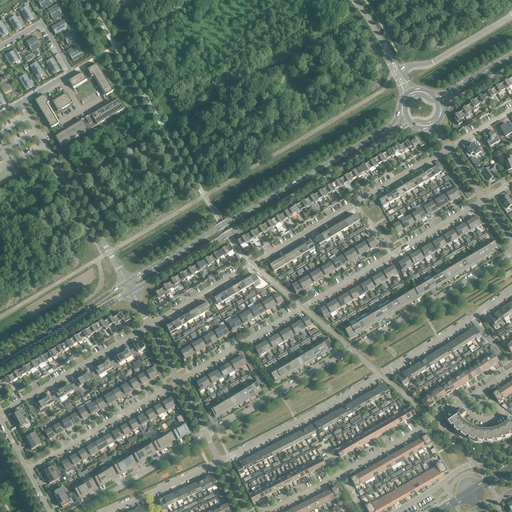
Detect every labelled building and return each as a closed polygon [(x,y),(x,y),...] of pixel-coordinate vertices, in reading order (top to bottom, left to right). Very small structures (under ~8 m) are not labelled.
[(52,4),(48,0),(47,0),(39,5),(43,10),(52,4)] [(48,10),(51,15),(60,10),(57,5),(48,10)] [(24,8),(31,20),(34,18),(27,6),(24,8)] [(27,22),(31,20),(24,8),(20,10),(27,22)] [(63,15),(60,10),(51,15),(54,21),(63,15)] [(15,16),(12,18),(19,30),(23,28),(15,16)] [(16,32),(19,30),(12,18),(9,20),(16,32)] [(1,21),(0,22),(0,26),(5,35),(9,33),(1,21)] [(51,28),(53,31),(66,24),(63,21),(51,28)] [(68,27),(66,24),(53,31),(56,35),(68,27)] [(63,36),(66,41),(75,36),(72,31),(63,36)] [(26,42),(29,47),(38,42),(35,36),(26,42)] [(78,41),(75,36),(66,41),(69,46),(78,41)] [(41,47),(38,42),(29,47),(32,52),(41,47)] [(67,51),(70,56),(79,51),(76,46),(67,51)] [(15,50),(10,53),(15,62),(20,59),(15,50)] [(82,56),(79,51),(70,56),(73,61),(82,56)] [(10,65),(15,62),(10,53),(5,56),(10,65)] [(53,58),(49,60),(56,72),(60,70),(53,58)] [(53,74),(56,72),(49,60),(46,62),(53,74)] [(37,62),(33,64),(40,76),(44,74),(37,62)] [(37,78),(40,76),(33,64),(30,66),(37,78)] [(100,122),(103,121),(104,121),(105,121),(104,120),(107,118),(108,119),(114,115),(114,114),(117,113),(121,111),(120,110),(124,109),(125,109),(119,99),(115,101),(115,100),(110,103),(106,96),(113,92),(113,91),(112,91),(110,88),(111,88),(109,84),(108,85),(106,82),(107,81),(105,78),(104,78),(102,75),(103,75),(99,68),(98,68),(97,65),(97,64),(87,70),(92,77),(87,80),(83,73),(69,81),(73,88),(74,90),(93,78),(109,104),(64,130),(49,105),(53,102),(58,112),(59,111),(62,109),(62,110),(69,106),(68,105),(71,103),(72,104),(67,94),(66,94),(66,93),(49,103),(45,95),(35,101),(35,102),(36,101),(38,104),(37,105),(41,111),(42,111),(44,114),(43,114),(45,118),(46,117),(48,121),(47,121),(47,122),(48,121),(50,124),(49,125),(51,128),(58,124),(63,131),(58,134),(59,135),(55,137),(61,147),(62,146),(61,146),(64,144),(65,145),(68,142),(71,140),(71,141),(78,137),(77,136),(81,134),(81,135),(85,133),(84,132),(87,130),(88,131),(101,123),(100,122)] [(26,74),(22,76),(29,88),(33,86),(26,74)] [(26,91),(29,88),(22,76),(19,78),(26,91)] [(511,79),(511,78),(506,82),(504,82),(504,83),(503,83),(507,90),(510,88),(511,87),(510,86),(511,85),(511,79)] [(507,90),(503,83),(497,87),(495,87),(496,88),(494,89),(498,95),(501,93),(502,92),(502,91),(506,89),(506,90),(507,90)] [(498,95),(494,89),(489,92),(487,92),(487,93),(486,94),(490,100),(493,98),(492,98),(494,97),(493,96),(497,94),(498,95)] [(490,100),(486,94),(480,97),(478,97),(479,98),(477,99),(481,105),(484,103),(485,102),(485,101),(489,99),(489,100),(490,100)] [(481,105),(477,99),(472,102),(470,102),(471,104),(470,105),(474,112),(477,110),(475,108),(477,107),(476,106),(480,104),(481,105)] [(474,112),(470,105),(464,109),(462,109),(463,111),(462,112),(466,119),(469,117),(468,114),(469,114),(469,113),(473,111),(473,112),(474,112)] [(466,119),(462,112),(456,115),(454,115),(456,118),(454,119),(458,125),(461,123),(460,121),(461,120),(465,117),(466,119)] [(511,125),(509,128),(507,123),(500,127),(506,137),(511,134),(511,136),(511,135),(511,125)] [(500,141),(494,131),(489,134),(489,135),(486,137),(488,141),(487,142),(490,147),(500,141)] [(418,140),(417,138),(410,142),(414,149),(414,148),(418,145),(418,146),(419,145),(421,148),(424,146),(420,139),(418,140)] [(409,143),(408,142),(401,146),(405,153),(404,151),(408,149),(409,150),(410,149),(411,151),(414,149),(410,142),(409,143)] [(467,147),(466,147),(471,155),(474,153),(475,156),(480,153),(482,156),(485,154),(481,147),(478,148),(477,146),(476,147),(473,143),(472,144),(471,145),(470,145),(470,144),(466,146),(467,147)] [(399,147),(398,145),(391,150),(395,156),(395,155),(399,152),(399,153),(400,152),(402,155),(405,153),(401,146),(399,147)] [(395,156),(391,150),(383,155),(387,161),(386,160),(390,157),(391,158),(392,157),(392,158),(395,156)] [(387,161),(383,155),(374,160),(378,166),(378,165),(382,162),(382,163),(383,162),(383,163),(387,161)] [(378,166),(374,160),(366,165),(369,171),(370,171),(369,170),(373,168),(375,168),(378,166)] [(369,171),(366,165),(357,170),(361,176),(360,175),(364,173),(365,173),(366,173),(369,171)] [(489,181),(495,177),(492,173),(497,170),(498,170),(494,165),(489,168),(482,172),(486,178),(486,177),(489,181)] [(433,167),(430,169),(435,176),(441,173),(441,175),(445,172),(441,166),(441,167),(438,168),(437,167),(434,168),(433,167)] [(435,176),(430,169),(427,170),(428,172),(426,174),(429,180),(435,176)] [(361,176),(357,170),(349,175),(352,181),(353,181),(352,180),(356,178),(358,178),(361,176)] [(422,174),(419,175),(423,183),(429,180),(426,174),(423,175),(422,174)] [(352,181),(349,175),(340,180),(344,186),(343,185),(347,183),(348,183),(349,183),(352,181)] [(423,183),(419,175),(416,177),(417,179),(414,181),(418,187),(423,183)] [(344,186),(340,180),(332,185),(335,191),(335,190),(339,188),(339,189),(340,188),(341,188),(344,186)] [(410,180),(407,182),(412,190),(418,187),(414,181),(411,182),(410,180)] [(412,190),(407,182),(404,184),(405,186),(402,187),(406,193),(412,190)] [(335,191),(332,185),(323,190),(327,196),(326,195),(330,193),(331,194),(332,193),(335,191)] [(396,189),(400,197),(401,199),(407,196),(406,193),(402,187),(400,189),(399,187),(396,189)] [(456,187),(450,191),(455,199),(462,196),(456,187)] [(400,197),(396,189),(392,191),(394,193),(391,194),(394,200),(400,197)] [(327,196),(323,190),(314,195),(318,202),(318,201),(318,200),(322,198),(322,199),(323,198),(324,198),(327,196)] [(455,199),(450,191),(444,194),(450,203),(455,199)] [(387,194),(384,196),(389,204),(394,200),(391,194),(388,196),(387,194)] [(450,203),(444,194),(439,198),(444,206),(450,203)] [(318,202),(314,195),(306,200),(310,207),(309,205),(313,203),(314,204),(315,203),(318,202)] [(389,204),(384,196),(381,198),(382,200),(379,201),(383,207),(389,204)] [(511,202),(507,196),(501,200),(507,209),(510,206),(511,207),(511,202)] [(444,206),(439,198),(433,201),(438,210),(444,206)] [(310,207),(306,200),(297,205),(301,212),(301,210),(305,208),(305,209),(306,208),(307,208),(310,207)] [(438,210),(433,201),(427,204),(433,213),(438,210)] [(433,213),(427,204),(422,208),(427,216),(433,213)] [(301,212),(297,205),(289,210),(293,217),(292,216),(296,213),(296,214),(298,213),(298,214),(301,212)] [(427,216),(422,208),(416,211),(421,220),(427,216)] [(293,217),(289,210),(280,215),(284,222),(283,221),(287,218),(288,219),(289,218),(289,219),(293,217)] [(421,220),(416,211),(410,214),(415,223),(421,220)] [(415,223),(410,214),(405,218),(410,226),(415,223)] [(284,222),(280,215),(272,221),(275,227),(276,227),(275,226),(279,223),(279,224),(281,223),(281,224),(284,222)] [(352,215),(349,217),(354,224),(360,221),(356,215),(353,216),(352,215)] [(477,216),(471,219),(476,228),(482,224),(477,216)] [(354,224),(349,217),(346,218),(347,220),(345,222),(348,228),(354,224)] [(410,226),(405,218),(399,221),(404,230),(410,226)] [(476,228),(471,219),(465,223),(470,231),(476,228)] [(275,227),(272,221),(263,226),(267,232),(266,231),(270,228),(271,229),(272,228),(272,229),(275,227)] [(404,230),(399,221),(393,225),(398,233),(404,230)] [(341,222),(338,223),(342,231),(348,228),(345,222),(342,223),(341,222)] [(342,231),(338,223),(335,225),(336,227),(333,229),(337,235),(342,231)] [(470,231),(465,223),(459,226),(464,235),(470,231)] [(267,232),(263,226),(255,231),(258,237),(258,236),(262,233),(262,234),(264,233),(264,234),(267,232)] [(464,235),(459,226),(454,230),(459,238),(464,235)] [(329,228),(326,230),(331,238),(337,235),(333,229),(330,230),(329,228)] [(331,238),(326,230),(323,232),(324,234),(321,235),(325,241),(331,238)] [(459,238),(454,230),(448,233),(453,242),(459,238)] [(258,237),(255,231),(246,236),(250,242),(249,241),(253,239),(254,239),(255,238),(255,239),(258,237)] [(453,242),(448,233),(442,236),(447,245),(453,242)] [(319,245),(325,241),(321,235),(319,237),(318,235),(314,237),(319,245)] [(250,242),(246,236),(237,241),(240,246),(245,244),(246,244),(247,244),(250,242)] [(447,245),(442,236),(436,240),(442,248),(447,245)] [(371,238),(365,241),(370,250),(376,246),(371,238)] [(308,244),(305,245),(308,251),(314,248),(310,240),(307,242),(308,244)] [(442,248),(436,240),(431,243),(436,252),(442,248)] [(493,240),(487,243),(493,253),(497,251),(497,250),(498,249),(493,240)] [(370,250),(365,241),(359,245),(364,253),(370,250)] [(436,252),(431,243),(425,246),(430,255),(436,252)] [(493,253),(487,243),(488,245),(482,248),(487,256),(488,255),(489,256),(493,253)] [(233,251),(230,245),(221,251),(225,257),(228,255),(229,254),(228,253),(233,251)] [(301,245),(298,247),(303,255),(308,251),(305,245),(302,247),(301,245)] [(364,253),(359,245),(354,248),(359,257),(364,253)] [(430,255),(425,246),(419,250),(425,258),(430,255)] [(303,255),(298,247),(295,249),(296,251),(293,252),(297,258),(303,255)] [(359,257),(354,248),(348,251),(353,260),(359,257)] [(487,256),(482,248),(476,251),(482,260),(486,258),(485,257),(487,256)] [(425,258),(419,250),(414,253),(419,262),(425,258)] [(225,257),(221,251),(212,256),(216,262),(219,260),(220,259),(220,258),(224,256),(225,257)] [(353,260),(348,251),(342,255),(347,263),(353,260)] [(482,260),(476,251),(471,255),(475,263),(477,262),(477,263),(482,260)] [(290,252),(287,254),(291,262),(297,258),(293,252),(291,254),(290,252)] [(419,262),(414,253),(408,257),(413,265),(419,262)] [(291,262),(287,254),(283,256),(284,257),(282,259),(285,265),(291,262)] [(347,263),(342,255),(337,258),(342,267),(347,263)] [(475,263),(471,255),(465,258),(470,267),(474,264),(475,263)] [(216,262),(212,256),(204,261),(208,267),(211,265),(210,265),(212,264),(211,263),(215,261),(216,262)] [(413,265),(408,257),(402,260),(408,268),(413,265)] [(342,267),(337,258),(331,262),(336,270),(342,267)] [(470,267),(465,258),(459,261),(464,269),(466,268),(466,269),(470,267)] [(278,259),(275,261),(280,268),(285,265),(282,259),(279,261),(278,259)] [(408,268),(402,260),(397,263),(402,272),(408,268)] [(208,267),(204,261),(195,266),(199,272),(202,270),(203,269),(203,268),(207,266),(207,267),(208,267)] [(280,268),(275,261),(272,263),(273,264),(270,266),(274,272),(280,268)] [(464,269),(459,261),(454,265),(459,274),(463,271),(462,270),(464,269)] [(336,270),(331,262),(325,265),(330,274),(336,270)] [(330,274),(325,265),(319,268),(325,277),(330,274)] [(393,265),(387,269),(392,277),(398,274),(393,265)] [(459,274),(454,265),(448,268),(453,276),(454,275),(455,276),(459,274)] [(199,272),(195,266),(187,271),(191,277),(194,275),(193,275),(195,274),(194,274),(198,271),(199,272)] [(325,277),(319,268),(314,272),(319,280),(325,277)] [(453,276),(448,268),(442,272),(447,280),(452,278),(451,277),(453,276)] [(392,277),(387,269),(382,272),(387,281),(392,277)] [(191,277),(187,271),(178,276),(182,282),(185,280),(186,279),(190,276),(190,277),(191,277)] [(319,280),(314,272),(308,275),(313,284),(319,280)] [(387,281),(382,272),(376,276),(381,284),(387,281)] [(447,280),(442,272),(437,275),(441,283),(443,282),(443,283),(447,280)] [(251,275),(248,277),(253,284),(259,281),(255,275),(252,276),(251,275)] [(313,284),(308,275),(302,278),(308,287),(313,284)] [(441,283),(437,275),(431,278),(436,287),(440,285),(440,284),(441,283)] [(182,282),(178,276),(171,280),(172,282),(171,283),(175,289),(178,287),(176,285),(178,284),(177,284),(181,281),(182,282)] [(381,284),(376,276),(370,279),(375,288),(381,284)] [(253,284),(248,277),(245,278),(246,280),(243,282),(247,288),(253,284)] [(308,287),(302,278),(297,282),(302,290),(308,287)] [(436,287),(431,278),(425,282),(430,290),(432,289),(436,287)] [(375,288),(370,279),(365,282),(370,291),(375,288)] [(240,282),(237,283),(241,291),(247,288),(243,282),(241,283),(240,282)] [(302,290),(297,282),(291,285),(296,294),(302,290)] [(370,291),(365,282),(359,286),(364,294),(370,291)] [(430,290),(425,282),(420,285),(425,294),(429,291),(428,291),(430,290)] [(175,289),(171,283),(164,287),(164,288),(163,289),(167,296),(170,294),(169,292),(170,291),(169,290),(174,288),(174,289),(175,289)] [(241,291),(237,283),(234,285),(235,287),(232,289),(235,295),(241,291)] [(425,294),(420,285),(414,288),(418,296),(420,295),(421,296),(425,294)] [(364,294),(359,286),(353,289),(358,298),(364,294)] [(228,288),(225,290),(230,298),(235,295),(232,289),(229,290),(228,288)] [(167,296),(163,289),(156,293),(157,295),(155,296),(159,303),(162,301),(161,298),(162,298),(162,297),(166,294),(167,296)] [(358,298),(353,289),(348,292),(353,301),(358,298)] [(230,298),(225,290),(222,292),(223,294),(220,295),(224,301),(230,298)] [(353,301),(348,292),(342,296),(347,304),(353,301)] [(407,292),(401,296),(407,305),(411,302),(410,301),(412,300),(407,292)] [(278,293),(272,297),(277,305),(283,302),(278,293)] [(218,305),(224,301),(220,295),(218,297),(217,295),(213,297),(218,305)] [(347,304),(342,296),(336,299),(341,308),(347,304)] [(407,305),(401,296),(396,299),(400,307),(402,306),(403,307),(407,305)] [(277,305),(272,297),(266,300),(271,309),(277,305)] [(341,308),(336,299),(330,303),(336,311),(341,308)] [(400,307),(396,299),(390,302),(395,311),(399,309),(399,308),(400,307)] [(271,309),(266,300),(261,303),(266,312),(271,309)] [(204,305),(201,307),(205,313),(211,309),(206,301),(203,303),(204,305)] [(395,311),(390,302),(384,306),(389,314),(391,313),(391,314),(395,311)] [(266,312),(261,303),(255,307),(260,315),(266,312)] [(336,311),(330,303),(325,306),(330,315),(336,311)] [(511,313),(511,312),(507,305),(504,306),(505,307),(503,309),(508,316),(511,313)] [(198,306),(195,308),(199,316),(205,313),(201,307),(199,308),(198,306)] [(330,315),(325,306),(319,309),(324,318),(330,315)] [(389,314),(384,306),(379,309),(384,318),(388,316),(388,315),(389,314)] [(260,315),(255,307),(249,310),(254,319),(260,315)] [(199,316),(195,308),(192,310),(193,312),(190,313),(193,320),(199,316)] [(384,318),(379,309),(373,313),(378,321),(379,320),(380,320),(384,318)] [(508,316),(503,309),(501,310),(500,309),(498,311),(503,319),(508,316)] [(254,319),(249,310),(244,313),(249,322),(254,319)] [(503,319),(498,311),(496,312),(496,313),(494,315),(500,324),(500,323),(499,322),(503,319)] [(186,313),(183,315),(188,323),(193,320),(190,313),(187,315),(186,313)] [(249,322),(244,313),(238,317),(243,325),(249,322)] [(378,321),(373,313),(367,316),(373,325),(377,322),(376,322),(378,321)] [(121,314),(114,318),(118,325),(118,323),(122,321),(122,322),(123,321),(125,323),(128,321),(124,314),(122,315),(121,314)] [(188,323),(183,315),(180,317),(181,319),(178,320),(182,326),(188,323)] [(500,324),(494,315),(492,316),(491,315),(489,317),(491,321),(490,322),(494,328),(500,324)] [(373,325),(367,316),(362,319),(366,327),(368,326),(368,327),(373,325)] [(112,317),(105,322),(109,328),(108,327),(112,324),(113,325),(114,324),(115,327),(118,325),(114,318),(113,319),(112,317)] [(243,325),(238,317),(232,320),(237,329),(243,325)] [(312,325),(307,317),(301,320),(306,329),(312,325)] [(366,327),(362,319),(356,323),(361,331),(365,329),(365,328),(366,327)] [(175,320),(171,322),(176,330),(182,326),(178,320),(176,322),(175,320)] [(237,329),(232,320),(226,324),(231,332),(237,329)] [(306,329),(301,320),(295,323),(300,332),(306,329)] [(102,321),(95,325),(99,331),(99,330),(103,328),(103,329),(104,328),(106,330),(109,328),(105,322),(103,322),(102,321)] [(176,330),(171,322),(168,324),(169,326),(167,327),(167,328),(167,329),(171,335),(178,332),(176,330)] [(300,332),(295,323),(289,327),(295,335),(300,332)] [(361,331),(356,323),(350,326),(350,325),(349,325),(355,334),(357,333),(357,334),(361,331)] [(99,331),(95,325),(87,330),(91,336),(90,335),(94,333),(95,334),(96,333),(99,331)] [(230,333),(225,325),(219,328),(224,337),(230,333)] [(355,334),(349,325),(344,328),(350,338),(354,336),(353,335),(355,334)] [(295,335),(289,327),(284,330),(289,339),(295,335)] [(473,329),(471,331),(476,340),(481,337),(475,327),(472,328),(473,329)] [(224,337),(219,328),(213,332),(218,340),(224,337)] [(91,336),(87,330),(78,335),(82,342),(82,341),(82,340),(86,338),(86,339),(87,338),(91,336)] [(289,339),(284,330),(278,334),(283,342),(289,339)] [(476,340),(471,331),(468,332),(468,331),(466,333),(471,341),(475,338),(476,340)] [(218,340),(213,332),(207,335),(212,343),(218,340)] [(471,341),(466,333),(463,334),(464,335),(462,337),(466,344),(471,341)] [(283,342),(278,334),(272,337),(278,346),(283,342)] [(82,342),(78,335),(70,340),(73,347),(74,347),(73,345),(77,343),(77,344),(79,343),(82,342)] [(212,343),(207,335),(202,338),(207,347),(212,343)] [(278,346),(272,337),(267,340),(272,349),(278,346)] [(466,344),(462,337),(459,338),(459,337),(456,338),(462,347),(466,344)] [(207,347),(202,338),(196,342),(201,350),(207,347)] [(327,338),(321,342),(327,352),(331,349),(330,349),(332,348),(327,338)] [(462,347),(456,338),(454,340),(455,341),(453,342),(457,350),(462,347)] [(73,347),(70,340),(61,345),(65,352),(64,350),(68,348),(69,349),(70,348),(73,347)] [(272,349),(267,340),(261,344),(266,352),(272,349)] [(135,348),(133,350),(136,356),(139,354),(138,353),(145,349),(143,344),(142,343),(139,344),(138,342),(133,345),(135,348)] [(201,350),(196,342),(190,345),(195,354),(201,350)] [(327,352),(321,342),(321,343),(316,346),(321,354),(322,353),(323,354),(327,352)] [(457,350),(453,342),(450,344),(449,343),(447,344),(453,353),(457,350)] [(266,352),(261,344),(255,347),(260,356),(266,352)] [(453,353),(447,344),(445,345),(446,347),(443,348),(448,356),(453,353)] [(65,352),(61,345),(53,350),(56,357),(57,357),(56,356),(60,353),(60,354),(62,353),(62,354),(65,352)] [(195,354),(190,345),(185,348),(190,357),(195,354)] [(321,354),(316,346),(310,350),(315,359),(320,356),(319,355),(321,354)] [(125,353),(122,354),(126,360),(132,356),(133,358),(136,356),(133,350),(130,351),(128,348),(124,351),(125,353)] [(190,357),(185,348),(179,352),(184,361),(190,357)] [(448,356),(443,348),(441,350),(440,349),(438,350),(444,358),(448,356)] [(56,357),(53,350),(44,355),(48,362),(47,361),(51,358),(52,359),(53,358),(53,359),(56,357)] [(315,359),(310,350),(305,353),(309,361),(311,360),(311,361),(315,359)] [(444,358),(438,350),(436,351),(437,352),(434,354),(439,361),(444,358)] [(309,361),(305,353),(299,357),(304,365),(308,363),(308,362),(309,361)] [(116,360),(113,361),(117,368),(120,366),(119,364),(126,360),(122,354),(119,356),(118,354),(114,357),(116,360)] [(439,361),(434,354),(432,355),(431,354),(429,356),(434,364),(439,361)] [(498,362),(493,354),(489,357),(494,365),(498,362)] [(48,362),(44,355),(36,361),(39,367),(39,366),(43,363),(43,364),(44,363),(45,364),(48,362)] [(241,356),(235,359),(240,368),(246,364),(241,356)] [(434,364),(429,356),(427,357),(428,358),(425,360),(430,367),(434,364)] [(304,365),(299,357),(293,360),(298,368),(300,367),(300,368),(304,365)] [(494,365),(489,357),(485,360),(490,368),(494,365)] [(240,368),(235,359),(229,363),(234,371),(240,368)] [(105,364),(102,366),(106,372),(113,368),(114,369),(117,368),(113,361),(110,363),(109,360),(104,363),(105,364)] [(298,368),(293,360),(288,363),(293,372),(297,370),(296,369),(298,368)] [(430,367),(425,360),(423,361),(422,360),(420,361),(425,370),(430,367)] [(490,368),(485,360),(480,363),(485,370),(490,368)] [(39,367),(36,361),(27,366),(31,372),(30,371),(34,368),(35,369),(36,368),(36,369),(39,367)] [(425,370),(420,361),(418,363),(419,364),(416,365),(421,373),(425,370)] [(234,371),(229,363),(223,366),(228,375),(234,371)] [(293,372),(288,363),(282,367),(287,375),(288,374),(289,374),(293,372)] [(485,370),(480,363),(476,365),(481,373),(485,370)] [(421,373),(416,365),(414,367),(413,366),(411,367),(416,376),(421,373)] [(481,373),(476,365),(472,368),(477,376),(481,373)] [(31,372),(27,366),(18,371),(22,377),(22,376),(26,373),(26,374),(27,373),(28,374),(31,372)] [(96,372),(93,373),(97,379),(100,378),(99,376),(106,372),(102,366),(100,367),(99,366),(94,368),(96,372)] [(155,366),(146,371),(151,380),(159,375),(155,366)] [(228,375),(223,366),(218,369),(223,378),(228,375)] [(287,375),(282,367),(276,370),(276,368),(275,369),(281,379),(285,376),(287,375)] [(416,376),(411,367),(409,368),(409,370),(407,371),(412,379),(416,376)] [(477,376),(472,368),(467,371),(472,379),(477,376)] [(223,378),(218,369),(212,373),(217,381),(223,378)] [(281,379),(275,369),(270,372),(275,381),(277,380),(277,381),(281,379)] [(22,377),(18,371),(10,376),(14,382),(13,381),(17,379),(18,379),(19,378),(19,379),(22,377)] [(151,380),(146,371),(137,376),(142,385),(151,380)] [(412,379),(407,371),(404,373),(404,372),(402,373),(408,383),(407,381),(412,379)] [(472,379),(467,371),(463,374),(468,381),(472,379)] [(85,376),(83,378),(86,384),(93,379),(94,381),(97,379),(93,373),(91,375),(89,372),(84,374),(85,376)] [(217,381),(212,373),(206,376),(211,385),(217,381)] [(408,383),(402,373),(399,375),(400,376),(398,377),(403,386),(408,383)] [(468,381),(463,374),(459,376),(464,384),(468,381)] [(14,382),(10,376),(1,381),(5,387),(5,386),(9,384),(10,384),(11,384),(14,382)] [(142,385),(137,376),(129,381),(134,390),(142,385)] [(211,385),(206,376),(201,380),(206,388),(211,385)] [(464,384),(459,376),(454,379),(459,387),(464,384)] [(76,383),(74,385),(77,391),(80,389),(79,388),(86,384),(83,378),(80,379),(79,377),(75,380),(76,383)] [(459,387),(454,379),(450,382),(455,390),(459,387)] [(206,388),(201,380),(195,383),(199,392),(206,388)] [(134,390),(129,381),(120,386),(125,395),(134,390)] [(255,381),(249,384),(255,394),(260,392),(259,391),(261,390),(255,381)] [(455,390),(450,382),(446,384),(451,392),(455,390)] [(66,388),(63,389),(67,395),(74,391),(75,393),(77,391),(74,385),(71,386),(69,383),(65,386),(66,388)] [(255,394),(249,384),(250,385),(245,389),(249,397),(251,396),(251,397),(255,394)] [(382,385),(380,386),(385,396),(390,393),(385,384),(383,386),(382,385)] [(451,392),(446,384),(441,387),(446,395),(451,392)] [(125,395),(120,386),(112,391),(117,400),(125,395)] [(385,396),(380,386),(377,387),(378,388),(376,390),(380,398),(384,395),(385,396)] [(511,394),(507,386),(502,389),(508,396),(511,394)] [(446,395),(441,387),(437,390),(442,398),(446,395)] [(57,395),(54,396),(58,403),(61,401),(60,399),(67,395),(63,389),(61,391),(60,389),(55,392),(57,395)] [(249,397),(245,389),(239,392),(244,401),(248,398),(249,397)] [(508,396),(502,389),(498,391),(503,399),(508,396)] [(380,398),(376,390),(373,391),(372,390),(370,391),(375,400),(380,398)] [(442,398),(437,390),(433,393),(438,401),(442,398)] [(117,400),(112,391),(103,396),(109,405),(117,400)] [(375,400),(370,391),(368,393),(369,394),(366,395),(371,403),(375,400)] [(503,399),(498,391),(493,395),(495,399),(496,398),(499,402),(503,399)] [(244,401),(239,392),(233,395),(238,403),(240,403),(244,401)] [(438,401),(433,393),(429,395),(434,403),(438,401)] [(46,399),(44,401),(47,407),(54,403),(55,404),(58,403),(54,396),(52,398),(50,395),(45,398),(46,399)] [(238,403),(233,395),(228,399),(233,408),(237,405),(236,404),(238,403)] [(371,403),(366,395),(364,397),(363,395),(361,397),(366,406),(371,403)] [(434,403),(429,395),(424,398),(429,406),(434,403)] [(109,405),(103,396),(95,401),(100,410),(109,405)] [(171,397),(162,402),(167,411),(176,406),(171,397)] [(366,406),(361,397),(359,398),(359,399),(357,400),(361,408),(366,406)] [(233,408),(228,399),(222,402),(227,410),(228,409),(229,410),(233,408)] [(361,408),(357,400),(354,402),(354,401),(351,402),(356,411),(361,408)] [(38,414),(41,412),(42,413),(48,409),(47,407),(44,401),(41,402),(40,401),(35,403),(37,406),(34,408),(38,414)] [(100,410),(95,401),(86,407),(92,415),(100,410)] [(167,411),(162,402),(154,407),(159,416),(167,411)] [(227,410),(222,402),(216,405),(216,404),(215,404),(221,414),(225,412),(225,411),(227,410)] [(356,411),(351,402),(349,403),(350,404),(347,406),(352,414),(356,411)] [(217,417),(221,414),(215,404),(211,407),(209,403),(205,405),(209,413),(210,413),(212,412),(215,417),(217,416),(217,417)] [(352,414),(347,406),(345,407),(344,406),(342,407),(347,416),(352,414)] [(410,407),(406,409),(411,417),(415,415),(410,406),(409,406),(410,407)] [(92,415),(86,407),(78,412),(83,420),(92,415)] [(159,416),(154,407),(145,412),(150,421),(159,416)] [(347,416),(342,407),(340,409),(340,410),(338,411),(342,419),(347,416)] [(411,417),(406,409),(402,411),(407,419),(411,417)] [(16,418),(18,421),(24,418),(22,415),(23,415),(21,410),(12,415),(15,419),(16,418)] [(342,419),(338,411),(335,413),(335,411),(333,413),(338,421),(342,419)] [(407,419),(402,411),(398,413),(403,422),(407,419)] [(465,415),(463,411),(458,414),(459,415),(449,422),(452,426),(453,425),(456,428),(455,429),(459,433),(460,431),(463,434),(462,435),(466,438),(467,436),(470,438),(470,439),(475,441),(475,439),(479,440),(479,441),(484,442),(484,441),(488,441),(488,442),(493,442),(493,440),(497,440),(497,441),(502,440),(502,438),(505,437),(506,438),(511,436),(510,434),(511,432),(511,418),(508,421),(509,421),(507,423),(501,427),(495,429),(488,430),(481,429),(475,428),(469,425),(464,420),(462,418),(465,415)] [(83,420),(78,412),(70,417),(75,425),(83,420)] [(150,421),(145,412),(137,417),(142,426),(150,421)] [(338,421),(333,413),(330,414),(331,415),(329,416),(333,424),(338,421)] [(403,422),(398,413),(394,416),(399,424),(403,422)] [(333,424),(329,416),(326,418),(325,417),(323,418),(328,427),(333,424)] [(399,424),(394,416),(390,418),(395,426),(399,424)] [(75,425),(70,417),(61,422),(66,430),(75,425)] [(142,426),(137,417),(128,422),(133,431),(142,426)] [(25,420),(24,418),(18,421),(19,424),(17,425),(20,429),(29,425),(26,420),(25,420)] [(328,427),(323,418),(321,419),(322,420),(319,422),(324,429),(328,427)] [(395,426),(390,418),(386,420),(391,428),(395,426)] [(182,419),(180,421),(179,421),(181,425),(187,435),(190,433),(185,424),(182,419)] [(391,428),(386,420),(383,422),(387,431),(391,428)] [(66,430),(61,422),(53,427),(58,435),(66,430)] [(133,431),(128,422),(120,427),(125,436),(133,431)] [(325,432),(324,429),(319,422),(317,423),(316,422),(314,423),(320,434),(325,432)] [(387,431),(383,422),(379,425),(383,433),(387,431)] [(187,435),(181,425),(177,428),(176,427),(172,429),(178,439),(183,436),(183,437),(187,435)] [(383,433),(379,425),(375,427),(379,435),(383,433)] [(316,434),(312,426),(309,427),(308,426),(306,427),(311,436),(316,434)] [(58,435),(53,427),(44,432),(49,440),(58,435)] [(125,436),(120,427),(111,432),(116,441),(125,436)] [(312,439),(311,436),(306,427),(304,428),(304,430),(302,431),(306,439),(307,441),(312,439)] [(379,435),(375,427),(371,429),(375,437),(379,435)] [(375,437),(371,429),(367,431),(372,439),(375,437)] [(166,434),(162,437),(167,446),(171,444),(171,443),(175,441),(169,430),(165,433),(166,434)] [(306,439),(302,431),(299,432),(299,431),(297,432),(301,441),(306,439)] [(372,439),(367,431),(363,434),(368,442),(372,439)] [(25,438),(28,444),(39,439),(35,432),(25,438)] [(116,441),(111,432),(103,437),(108,446),(116,441)] [(301,441),(297,432),(294,433),(295,435),(292,436),(296,444),(301,441)] [(368,442),(363,434),(359,436),(364,444),(368,442)] [(296,444),(292,436),(290,437),(289,436),(287,437),(292,446),(296,444)] [(364,444),(359,436),(355,438),(360,446),(364,444)] [(428,436),(427,436),(422,439),(427,447),(431,444),(429,440),(430,440),(428,436)] [(108,446),(103,437),(94,442),(100,451),(108,446)] [(167,446),(162,437),(157,440),(156,438),(152,441),(158,451),(163,448),(163,449),(167,446)] [(292,446),(287,437),(285,438),(285,440),(283,441),(287,449),(292,446)] [(360,446),(355,438),(351,440),(356,448),(360,446)] [(42,445),(39,439),(28,444),(31,450),(42,445)] [(427,447),(422,439),(418,441),(422,449),(427,447)] [(356,448),(351,440),(347,442),(352,451),(356,448)] [(287,449),(283,441),(280,442),(280,441),(277,442),(282,451),(287,449)] [(422,449),(418,441),(413,444),(418,452),(422,449)] [(100,451),(94,442),(86,447),(91,456),(100,451)] [(147,446),(142,449),(148,458),(151,456),(151,455),(156,452),(150,442),(146,444),(147,446)] [(282,451),(277,442),(275,443),(276,444),(273,446),(277,454),(282,451)] [(352,451),(347,442),(343,445),(348,453),(352,451)] [(418,452),(413,444),(409,446),(413,455),(418,452)] [(348,453),(343,445),(340,447),(344,455),(348,453)] [(277,454),(273,446),(271,447),(270,446),(268,447),(272,456),(277,454)] [(413,455),(409,446),(404,449),(409,457),(413,455)] [(93,460),(91,456),(86,447),(78,452),(83,461),(89,458),(91,461),(93,460)] [(272,456),(268,447),(265,448),(266,449),(263,451),(268,459),(272,456)] [(344,455),(340,447),(336,449),(335,449),(340,457),(344,455)] [(148,458),(142,449),(137,451),(136,450),(132,452),(138,463),(143,460),(144,460),(148,458)] [(409,457),(404,449),(400,451),(405,460),(409,457)] [(268,459),(263,451),(261,452),(260,451),(258,452),(263,461),(268,459)] [(405,460),(400,451),(395,454),(400,462),(405,460)] [(83,461),(78,452),(69,457),(74,466),(83,461)] [(263,461),(258,452),(256,453),(256,454),(254,456),(258,464),(263,461)] [(127,457),(122,460),(128,470),(132,468),(131,467),(136,464),(130,454),(126,456),(127,457)] [(400,462),(395,454),(391,457),(396,465),(400,462)] [(258,464),(254,456),(251,457),(251,456),(248,457),(253,466),(258,464)] [(74,466),(69,457),(60,463),(66,471),(74,466)] [(253,466),(248,457),(246,458),(247,459),(244,461),(248,468),(253,466)] [(325,466),(320,457),(317,459),(321,468),(325,466)] [(396,465),(391,457),(387,459),(391,467),(396,465)] [(321,468),(317,459),(313,461),(317,470),(321,468)] [(391,467),(387,459),(382,462),(387,470),(391,467)] [(128,470),(122,460),(117,463),(117,462),(113,464),(119,474),(123,471),(124,472),(128,470)] [(248,468),(244,461),(242,462),(241,461),(239,462),(244,472),(244,471),(248,468)] [(317,470),(313,461),(309,463),(313,472),(317,470)] [(244,472),(239,462),(236,463),(237,464),(235,466),(239,475),(244,472)] [(387,470),(382,462),(378,464),(382,472),(387,470)] [(313,472),(309,463),(305,466),(309,474),(313,472)] [(442,463),(436,466),(442,476),(442,474),(447,471),(442,463)] [(382,472),(378,464),(373,467),(378,475),(382,472)] [(107,469),(102,472),(108,482),(112,479),(112,478),(116,476),(110,465),(106,468),(107,469)] [(43,472),(46,478),(57,472),(53,466),(43,472)] [(309,474),(305,466),(301,468),(305,476),(309,474)] [(442,476),(436,466),(437,467),(432,470),(437,480),(437,479),(442,476)] [(378,475),(373,467),(369,469),(374,477),(378,475)] [(305,476),(301,468),(297,470),(301,478),(305,476)] [(374,477),(369,469),(364,472),(369,480),(374,477)] [(301,478),(297,470),(293,472),(297,480),(301,478)] [(437,480),(432,470),(426,473),(431,482),(436,479),(437,480)] [(60,479),(57,472),(46,478),(49,484),(60,479)] [(108,482),(102,472),(98,475),(97,473),(93,476),(99,486),(104,483),(104,484),(108,482)] [(297,480),(293,472),(289,474),(293,482),(297,480)] [(369,480),(364,472),(360,474),(365,482),(369,480)] [(431,482),(426,473),(421,476),(426,485),(431,482)] [(293,482),(289,474),(284,476),(289,484),(293,482)] [(365,482),(360,474),(356,477),(360,485),(365,482)] [(210,476),(207,477),(212,488),(217,485),(213,476),(210,477),(210,476)] [(289,484),(284,476),(280,478),(285,486),(289,484)] [(426,485),(421,476),(415,480),(420,488),(426,485)] [(87,481),(83,484),(88,493),(92,491),(92,490),(97,487),(91,477),(87,479),(87,481)] [(212,488),(207,477),(205,478),(205,479),(203,480),(206,488),(211,486),(212,488)] [(360,485),(356,477),(350,480),(352,484),(353,484),(355,488),(360,485)] [(285,486),(280,478),(276,480),(281,488),(285,486)] [(200,480),(197,481),(201,491),(206,488),(203,480),(200,482),(200,480)] [(281,488),(276,480),(272,482),(277,490),(281,488)] [(420,488),(415,480),(410,483),(415,491),(420,488)] [(201,491),(197,481),(195,482),(196,484),(193,485),(197,493),(201,491)] [(277,490),(272,482),(268,484),(273,492),(277,490)] [(415,491),(410,483),(404,486),(409,495),(415,491)] [(88,493),(83,484),(78,486),(77,485),(73,487),(79,498),(84,495),(84,496),(88,493)] [(273,492),(268,484),(264,486),(269,494),(273,492)] [(190,485),(187,486),(192,495),(197,493),(193,485),(190,486),(190,485)] [(192,495),(187,486),(185,487),(186,488),(183,489),(187,497),(192,495)] [(269,494),(264,486),(260,488),(265,496),(269,494)] [(409,495),(404,486),(399,489),(404,498),(409,495)] [(337,487),(336,487),(331,490),(336,498),(341,496),(339,491),(337,487)] [(54,493),(56,496),(55,496),(57,501),(67,496),(63,488),(54,493)] [(265,496),(260,488),(256,490),(261,498),(265,496)] [(180,489),(178,490),(182,500),(187,497),(183,489),(180,491),(180,489)] [(404,498),(399,489),(393,492),(398,501),(404,498)] [(182,500),(178,490),(175,491),(176,493),(173,494),(177,502),(182,500)] [(261,498),(256,490),(252,492),(257,501),(261,498)] [(336,498),(331,490),(327,492),(331,500),(336,498)] [(257,501),(252,492),(249,494),(248,494),(253,503),(257,501)] [(331,500),(327,492),(322,494),(327,503),(331,500)] [(398,501),(393,492),(388,495),(393,504),(398,501)] [(170,494),(168,495),(172,504),(177,502),(173,494),(171,495),(170,494)] [(327,503),(322,494),(318,497),(322,505),(327,503)] [(172,504),(168,495),(165,496),(166,497),(163,498),(168,508),(167,506),(172,504)] [(393,504),(388,495),(382,498),(387,507),(393,504)] [(71,503),(67,496),(57,501),(59,505),(60,504),(62,508),(71,503)] [(322,505),(318,497),(313,499),(318,507),(322,505)] [(160,504),(159,504),(162,511),(168,508),(163,498),(161,499),(161,498),(158,499),(160,504)] [(387,507),(382,498),(377,501),(382,510),(387,507)] [(318,507),(313,499),(309,501),(313,510),(318,507)] [(308,511),(313,510),(309,501),(304,504),(308,511)] [(378,511),(382,510),(377,501),(372,504),(371,503),(375,511),(378,511)] [(375,511),(371,503),(365,507),(368,511),(375,511)]
